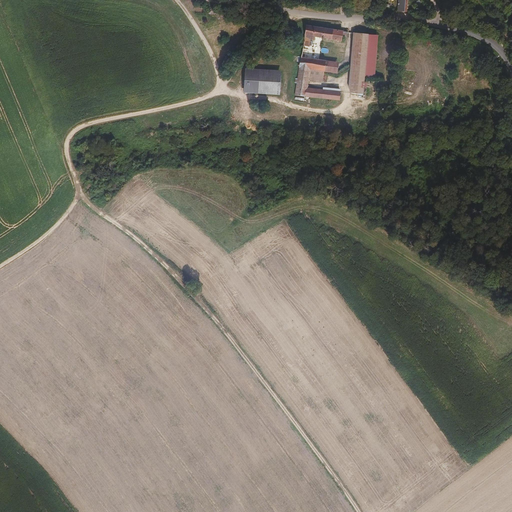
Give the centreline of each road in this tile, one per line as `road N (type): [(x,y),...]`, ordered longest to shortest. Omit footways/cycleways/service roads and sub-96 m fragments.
road 1 (track): [(80,194),(179,278),(358,511)]
road 2 (track): [(303,12),(261,37),(221,91),(74,130),(65,148),(80,194)]
road 3 (residential): [(220,0),(445,24)]
